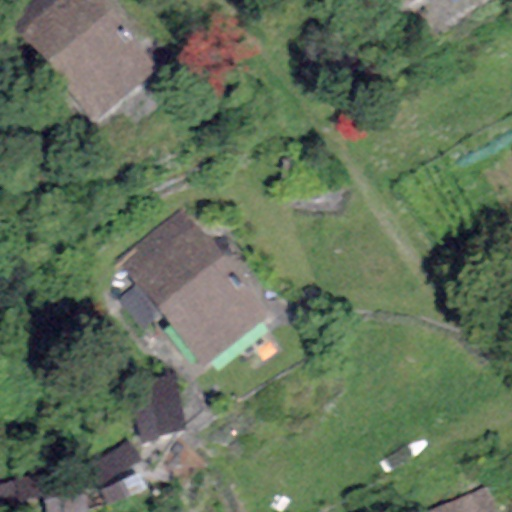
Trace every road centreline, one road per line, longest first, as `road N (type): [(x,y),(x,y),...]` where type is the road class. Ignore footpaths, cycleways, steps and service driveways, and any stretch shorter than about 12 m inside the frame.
road 1 (track): [(511,386),(281,85),(238,0)]
road 2 (track): [(229,511),(165,402)]
